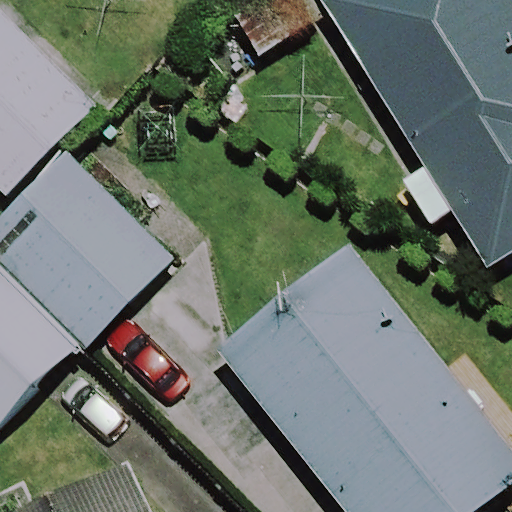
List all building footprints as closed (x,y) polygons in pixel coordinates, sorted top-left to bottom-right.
[(388,192),(422,251),(452,234),(479,281),(511,261),(511,15),(503,0),(314,0),(417,175),(388,192)] [(0,211),(5,216),(59,161),(108,110),(0,4),(0,211)] [(5,216),(0,220),(0,291),(76,366),(170,270),(59,161),(5,216)] [(511,480),(349,260),(216,358),(328,511),(503,511),(511,506),(511,480)] [(0,443),(76,366),(0,291),(0,443)] [(124,511),(118,498),(86,511),(124,511)]
